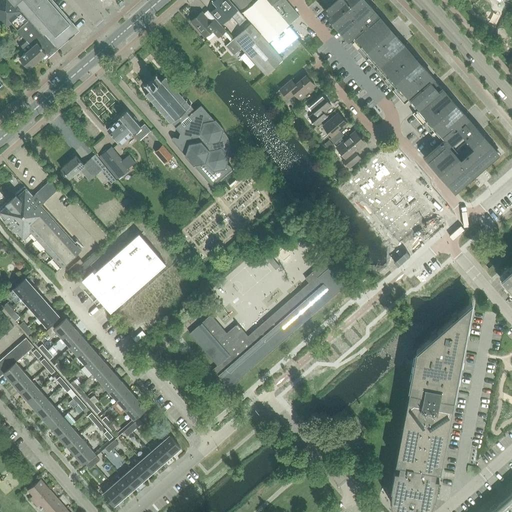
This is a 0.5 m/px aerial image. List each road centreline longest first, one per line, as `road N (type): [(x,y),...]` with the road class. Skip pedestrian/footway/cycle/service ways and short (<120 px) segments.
road 1 (residential): [(271,392),(444,241)]
road 2 (residential): [(211,443),(146,370),(131,375),(66,303),(66,288)]
road 3 (residential): [(469,220),(392,130),(377,135),(318,66)]
road 4 (tertiary): [(0,140),(114,40)]
road 5 (tertiary): [(413,0),(511,107)]
road 6 (residential): [(0,406),(88,511)]
road 7 (residential): [(354,492),(271,392)]
road 8 (tertiary): [(511,93),(427,0)]
